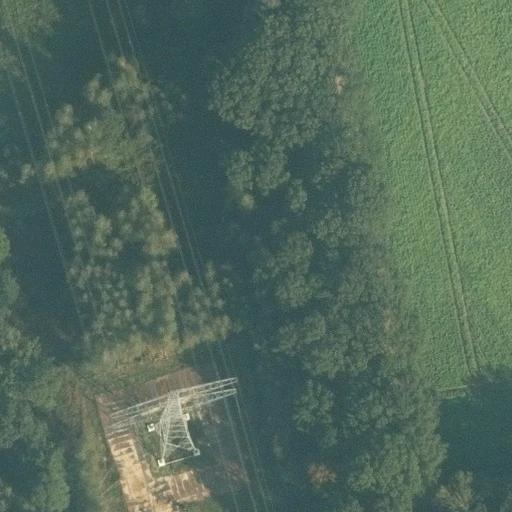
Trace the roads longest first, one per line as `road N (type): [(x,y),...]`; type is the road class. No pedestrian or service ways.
road 1 (track): [(422,487),(326,0)]
road 2 (unclassified): [(318,511),(511,470)]
